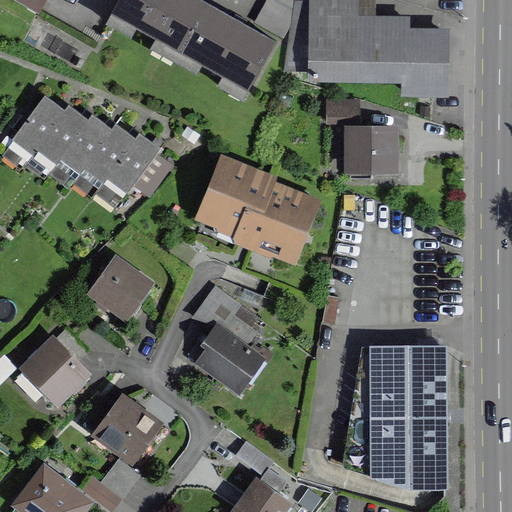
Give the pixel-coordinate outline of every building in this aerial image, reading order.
[(45,0),(19,0),(39,11),(45,0)] [(120,0),(113,12),(180,50),(207,4),(200,0),(120,0)] [(283,38),(291,24),(294,2),(294,0),(268,0),(256,22),(283,38)] [(341,1),(314,1),(314,2),(294,2),(291,24),(284,70),(313,71),(313,78),(404,79),(404,92),(445,92),(445,32),(406,32),(406,19),(341,18),(341,1)] [(207,4),(180,50),(247,88),(274,41),(207,4)] [(37,149),(65,110),(46,96),(13,140),(33,155),(37,149)] [(350,121),(358,121),(358,102),(328,102),(328,120),(350,121)] [(60,159),(89,119),(69,105),(65,110),(37,149),(56,164),(60,159)] [(84,168),(113,129),(93,114),(89,119),(60,159),(80,173),(84,168)] [(358,121),(350,121),(350,178),(372,178),(372,169),(393,169),(393,130),(358,130),(358,121)] [(103,182),(107,177),(136,138),(116,124),(113,129),(84,168),(103,182)] [(140,133),(136,138),(107,177),(128,192),(137,180),(149,189),(167,164),(154,156),(160,148),(140,133)] [(271,180),(224,161),(202,215),(241,231),(238,239),(252,245),(253,242),(293,258),(315,203),(269,184),(271,180)] [(362,242),(357,268),(369,270),(373,244),(362,242)] [(149,283),(117,260),(93,293),(101,298),(97,304),(105,309),(109,304),(130,319),(143,301),(138,298),(149,283)] [(197,362),(234,389),(259,355),(248,347),(258,333),(234,315),(223,329),(217,325),(208,337),(213,341),(197,362)] [(88,350),(66,329),(17,378),(34,394),(43,385),(57,400),(85,373),(75,363),(88,350)] [(444,346),(370,346),(350,468),(410,486),(445,486),(444,346)] [(133,405),(123,398),(115,409),(103,400),(85,424),(132,458),(158,424),(143,412),(144,411),(134,403),(133,405)] [(119,459),(92,495),(111,510),(139,474),(119,459)] [(80,511),(89,501),(45,468),(17,504),(28,511),(80,511)] [(259,483),(258,482),(235,511),(279,511),(286,503),(275,495),(284,482),(268,470),(259,483)]
